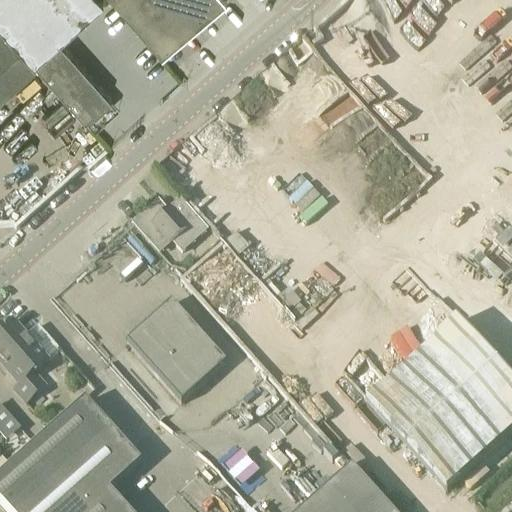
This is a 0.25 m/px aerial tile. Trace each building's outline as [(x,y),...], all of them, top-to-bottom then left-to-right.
[(0,0),(0,22),(34,60),(43,71),(67,50),(58,39),(101,0),(0,0)] [(113,0),(160,55),(225,1),(224,0),(113,0)] [(0,102),(35,71),(0,32),(0,102)] [(67,50),(43,71),(42,72),(85,119),(93,112),(94,113),(111,98),(67,50)] [(0,192),(38,157),(1,117),(0,117),(0,192)] [(133,227),(157,254),(170,242),(181,254),(206,232),(179,202),(166,214),(157,205),(133,227)] [(125,243),(106,260),(131,286),(149,269),(125,243)] [(125,345),(181,407),(225,367),(170,305),(125,345)] [(12,394),(25,409),(44,392),(32,378),(47,364),(11,323),(0,332),(0,364),(7,373),(5,375),(18,390),(12,394)] [(511,388),(454,324),(364,405),(445,495),(511,434),(511,388)] [(303,383),(347,408),(358,388),(321,367),(317,374),(311,370),(303,383)] [(0,508),(3,511),(22,511),(25,510),(111,436),(83,405),(0,475),(0,508)] [(140,467),(111,436),(25,510),(22,511),(122,511),(108,496),(140,467)] [(387,511),(350,470),(302,511),(387,511)]
